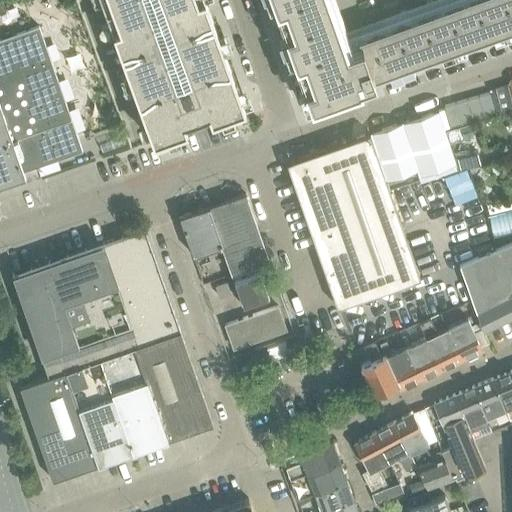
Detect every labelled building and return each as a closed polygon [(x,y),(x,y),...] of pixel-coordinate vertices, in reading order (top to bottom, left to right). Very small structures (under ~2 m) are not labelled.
[(100,0),(152,140),(178,130),(240,108),(233,87),(236,86),(227,61),(223,62),(217,44),(220,43),(204,0),(100,0)] [(330,0),(273,0),(285,32),(287,31),(296,55),(293,56),(303,87),(306,86),(311,99),(358,82),(357,81),(372,76),(372,77),(511,26),(511,0),(429,0),(342,32),(330,0)] [(0,38),(0,184),(24,176),(22,170),(81,150),(38,25),(0,38)] [(490,89),(490,92),(496,113),(495,114),(496,116),(511,112),(511,80),(507,82),(508,85),(490,89)] [(490,92),(478,95),(485,117),(495,114),(496,113),(490,92)] [(478,95),(467,99),(473,120),(485,117),(478,95)] [(467,99),(455,102),(462,124),(473,120),(467,99)] [(455,102),(444,105),(445,110),(450,127),(462,124),(455,102)] [(77,128),(85,125),(78,104),(70,107),(77,128)] [(401,125),(371,135),(385,180),(416,170),(418,177),(428,174),(455,165),(448,144),(443,131),(437,113),(413,121),(401,125)] [(451,129),(443,131),(448,144),(473,137),(469,123),(451,129)] [(286,164),(313,241),(336,304),(418,276),(384,180),(385,180),(371,135),(286,164)] [(477,152),(454,158),(458,171),(481,165),(477,152)] [(231,273),(267,260),(244,194),(178,217),(191,255),(221,244),(231,273)] [(511,212),(488,218),(492,238),(511,233),(511,212)] [(143,228),(12,276),(47,374),(99,357),(178,329),(143,228)] [(511,241),(458,264),(482,331),(511,316),(511,241)] [(233,279),(242,304),(268,296),(259,270),(233,279)] [(226,282),(215,285),(219,297),(230,293),(226,282)] [(232,347),(284,328),(276,306),(224,324),(232,347)] [(429,317),(418,322),(419,324),(425,336),(440,368),(461,358),(446,326),(437,331),(436,331),(429,317)] [(462,319),(446,326),(461,358),(481,349),(470,325),(466,327),(462,319)] [(131,450),(211,422),(178,329),(99,357),(131,450)] [(425,336),(405,346),(420,378),(440,368),(425,336)] [(289,352),(285,341),(266,348),(270,359),(289,352)] [(374,394),(397,383),(384,355),(386,355),(384,352),(371,358),(365,346),(354,351),(359,364),(374,394)] [(405,346),(386,355),(384,355),(397,383),(400,388),(420,378),(405,346)] [(99,357),(47,374),(19,384),(51,478),(131,450),(99,357)] [(511,370),(492,379),(504,408),(508,417),(511,415),(511,370)] [(492,379),(473,386),(488,423),(487,423),(488,425),(496,422),(492,413),(504,408),(492,379)] [(473,386),(454,394),(472,438),(490,430),(488,425),(487,423),(488,423),(473,386)] [(483,467),(469,431),(454,394),(433,403),(463,476),(483,467)] [(392,422),(407,452),(408,452),(427,443),(412,412),(392,422)] [(392,422),(372,432),(387,460),(397,455),(404,470),(415,464),(408,452),(407,452),(392,422)] [(362,436),(352,441),(367,469),(361,472),(370,489),(385,482),(377,465),(387,460),(372,432),(362,436)] [(286,467),(290,479),(339,461),(332,442),(301,453),(303,461),(286,467)] [(426,488),(451,479),(443,458),(418,468),(422,478),(426,488)] [(314,491),(314,492),(346,480),(339,461),(290,479),(297,497),(314,491)] [(422,478),(408,484),(412,493),(426,488),(422,478)] [(315,495),(321,511),(353,499),(346,480),(314,492),(315,495)] [(383,489),(371,494),(374,502),(381,499),(386,497),(383,489)] [(314,491),(297,497),(299,505),(313,497),(313,496),(315,495),(314,492),(314,491)] [(443,511),(449,510),(443,494),(409,506),(411,511),(443,511)] [(357,511),(353,499),(321,511),(357,511)]
